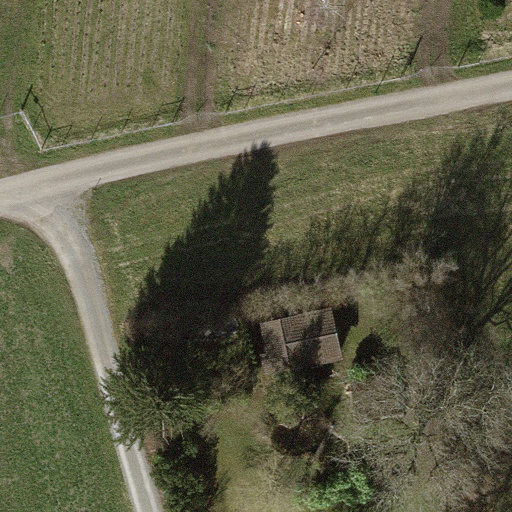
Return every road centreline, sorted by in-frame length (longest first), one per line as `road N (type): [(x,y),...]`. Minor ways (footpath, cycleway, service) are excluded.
road 1 (unclassified): [(511,84),(160,152),(0,199)]
road 2 (track): [(34,188),(89,300),(146,511)]
